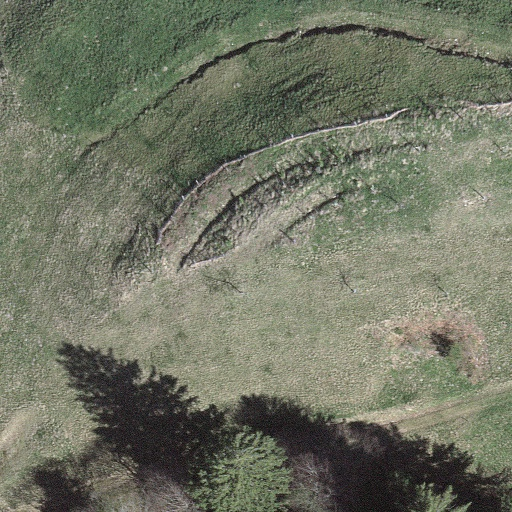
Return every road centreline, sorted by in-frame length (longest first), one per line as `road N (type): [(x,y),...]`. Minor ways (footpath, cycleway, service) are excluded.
road 1 (track): [(511,47),(331,15),(259,26),(186,60),(78,147),(25,271),(22,401),(17,429),(0,454)]
road 2 (track): [(42,511),(511,392)]
